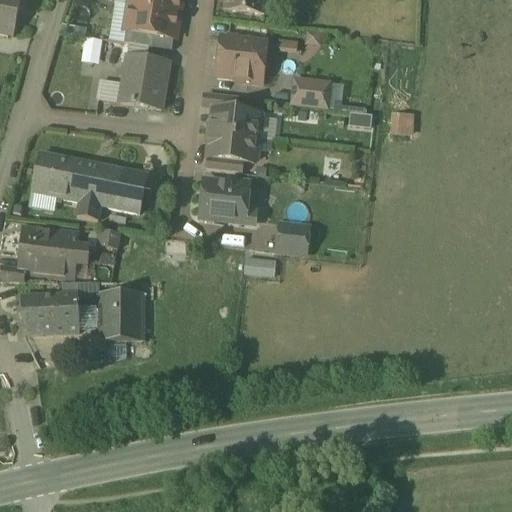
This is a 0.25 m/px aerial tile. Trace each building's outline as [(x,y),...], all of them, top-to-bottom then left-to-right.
[(21,0),(0,0),(0,35),(13,38),(21,0)] [(181,0),(132,0),(131,8),(178,16),(181,0)] [(226,0),(225,13),(265,18),(266,0),(226,0)] [(178,16),(131,8),(126,34),(154,39),(174,42),(178,16)] [(154,39),(126,34),(125,46),(152,50),(154,39)] [(267,46),(241,43),(238,39),(230,38),(226,41),(222,41),(218,79),(247,82),(247,84),(262,86),(267,46)] [(83,63),(97,64),(99,41),(84,40),(83,63)] [(278,53),(297,55),(298,44),(279,42),(278,53)] [(170,65),(129,59),(124,87),(123,87),(120,106),(162,113),(170,65)] [(331,86),(295,82),(292,108),(328,112),(331,86)] [(260,116),(214,111),(211,136),(257,141),(258,132),(262,129),(263,121),(260,116)] [(392,135),(414,135),(414,115),(392,114),(392,135)] [(257,141),(211,136),(208,161),(254,166),(258,162),(259,154),(256,150),(257,141)] [(149,177),(41,156),(32,195),(80,205),(77,220),(99,224),(102,209),(140,217),(149,177)] [(249,190),(205,185),(201,220),(245,225),(249,190)] [(309,230),(281,227),(278,255),(306,258),(309,230)] [(78,237),(23,231),(19,274),(74,280),(78,237)] [(97,267),(118,267),(119,236),(98,236),(97,267)] [(245,258),(243,276),(274,279),(276,262),(245,258)] [(143,296),(100,296),(100,344),(142,344),(143,296)] [(78,297),(22,299),(24,338),(80,336),(78,297)]
